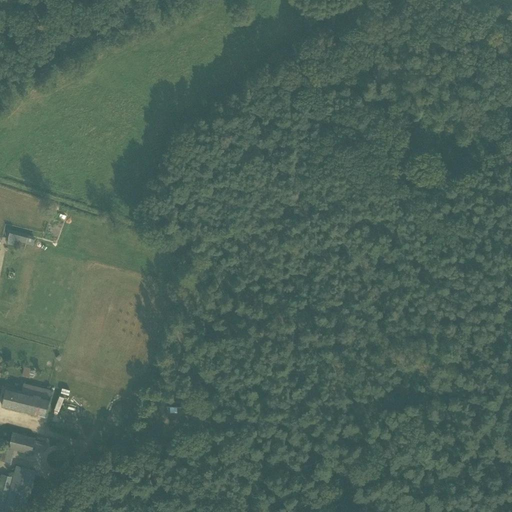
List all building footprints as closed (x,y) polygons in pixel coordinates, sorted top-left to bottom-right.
[(20,233),(14,231),(12,240),(26,243),(28,235),(20,233)] [(28,235),(26,243),(33,245),(33,244),(35,236),(28,235)] [(22,391),(7,387),(2,406),(46,417),(52,391),(23,384),(22,391)] [(166,401),(165,415),(190,416),(191,402),(166,401)] [(8,449),(31,455),(32,450),(48,454),(50,444),(35,440),(35,438),(12,432),(8,449)] [(13,477),(1,474),(0,477),(0,504),(24,511),(35,473),(16,468),(13,477)]
